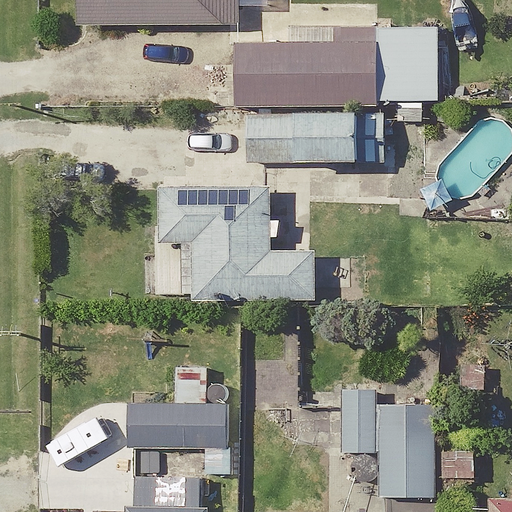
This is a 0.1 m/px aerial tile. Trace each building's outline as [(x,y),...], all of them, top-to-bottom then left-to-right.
[(81,0),(82,30),(239,30),(238,0),(81,0)] [(371,33),(371,45),(240,48),(242,113),(441,109),(440,56),(440,31),(371,33)] [(378,123),(365,122),(251,119),(249,166),(302,168),(302,174),(363,176),(363,170),(363,167),(376,167),(378,123)] [(270,201),(163,200),(163,248),(194,248),(193,303),(315,305),(315,292),(353,292),(353,258),(270,257),(270,201)] [(471,203),(471,241),(510,241),(510,203),(471,203)] [(207,368),(164,366),(163,394),(135,393),(133,456),(228,460),(230,406),(205,405),(207,368)] [(374,392),(344,392),(344,455),(383,455),(382,500),(425,501),(426,406),(374,406),(374,392)] [(210,511),(210,505),(223,505),(224,464),(139,463),(138,510),(130,510),(130,511),(210,511)]
